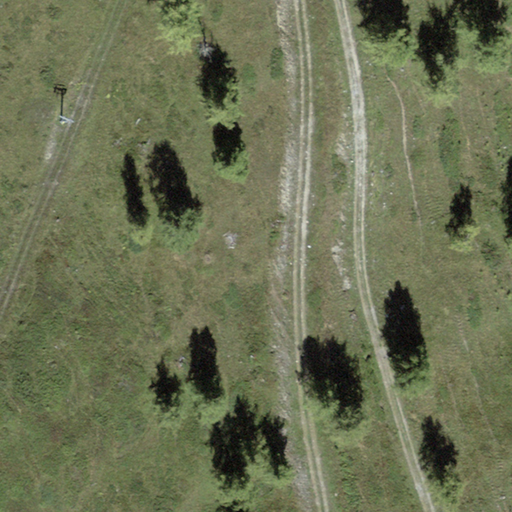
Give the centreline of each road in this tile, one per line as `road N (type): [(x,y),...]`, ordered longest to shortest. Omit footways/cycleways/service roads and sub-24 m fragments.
road 1 (track): [(433,511),(370,308),(360,88),(345,0)]
road 2 (track): [(327,511),(313,388),(314,67),(300,0)]
